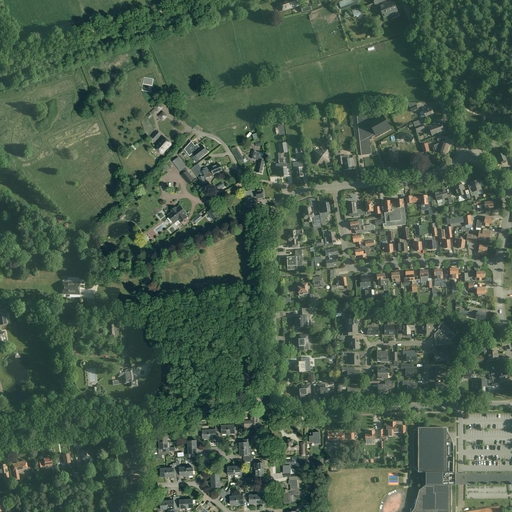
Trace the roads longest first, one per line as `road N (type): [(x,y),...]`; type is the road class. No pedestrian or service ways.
road 1 (residential): [(497,264),(351,268),(334,186)]
road 2 (track): [(0,58),(203,0)]
road 3 (tertiary): [(262,397),(274,370),(268,230),(287,198)]
road 4 (tertiary): [(0,445),(147,420)]
road 5 (tertiary): [(334,186),(431,175),(465,157)]
